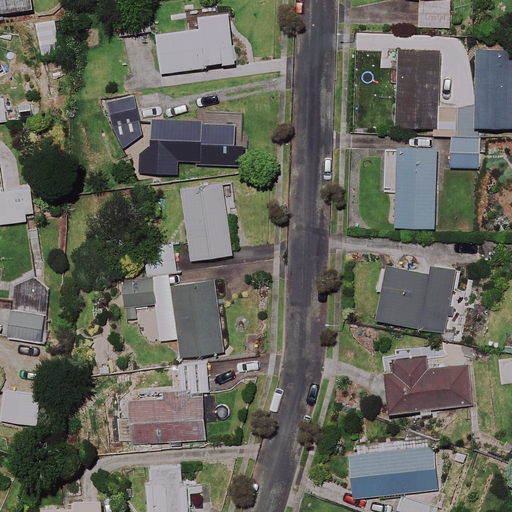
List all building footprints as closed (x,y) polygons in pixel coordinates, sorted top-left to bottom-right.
[(0,0),(0,13),(34,8),(32,0),(0,0)] [(453,28),(453,0),(419,0),(419,28),(453,28)] [(153,32),(149,10),(117,15),(121,37),(153,32)] [(235,63),(229,14),(200,18),(201,29),(156,35),(161,72),(235,63)] [(511,56),(479,55),(479,64),(443,62),(443,54),(400,52),(397,127),(436,129),(437,104),(477,106),(476,127),(511,128),(511,56)] [(127,149),(143,136),(132,94),(105,102),(119,151),(127,149)] [(0,122),(9,122),(7,99),(0,99),(0,122)] [(151,147),(140,153),(139,173),(187,175),(188,164),(245,167),(246,146),(235,146),(236,124),(152,120),(151,147)] [(479,140),(451,141),(451,168),(480,168),(479,140)] [(433,228),(436,151),(399,150),(398,192),(394,192),(393,227),(433,228)] [(232,255),(223,183),(181,189),(190,261),(232,255)] [(32,190),(0,194),(0,226),(37,221),(32,190)] [(180,274),(174,241),(140,248),(146,276),(115,283),(124,325),(140,322),(145,347),(158,344),(178,340),(183,362),(228,352),(213,280),(180,276),(180,274)] [(432,273),(382,264),(377,290),(383,291),(378,320),(445,332),(457,269),(433,264),(432,273)] [(45,316),(10,312),(7,339),(42,343),(45,316)] [(420,408),(421,416),(434,415),(434,407),(469,406),(467,367),(428,369),(427,356),(387,358),(389,409),(420,408)] [(41,394),(5,392),(2,422),(39,425),(41,394)] [(202,392),(143,396),(143,402),(131,403),(134,445),(205,440),(202,392)] [(374,415),(358,422),(367,441),(382,434),(374,415)] [(435,511),(437,506),(407,499),(406,493),(438,491),(435,448),(350,454),(353,497),(400,494),(395,511),(435,511)] [(191,511),(188,483),(148,488),(151,511),(191,511)] [(104,511),(104,502),(72,504),(73,509),(37,511),(104,511)]
